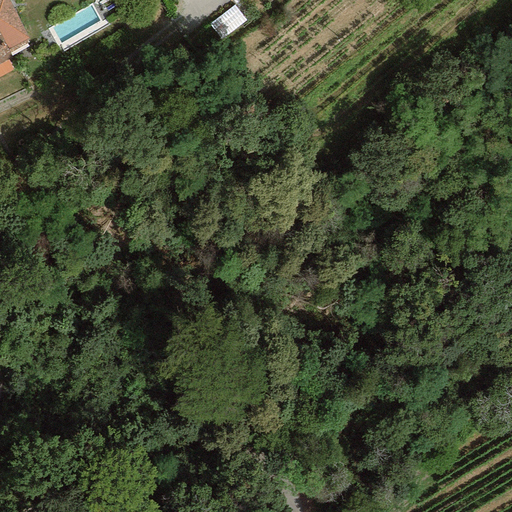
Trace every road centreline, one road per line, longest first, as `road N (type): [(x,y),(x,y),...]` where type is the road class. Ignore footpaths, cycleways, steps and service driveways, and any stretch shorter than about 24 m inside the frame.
road 1 (unclassified): [(294,511),(286,481),(242,444),(166,435),(30,511)]
road 2 (unclassified): [(0,172),(197,0)]
road 3 (track): [(511,336),(420,470),(366,511)]
